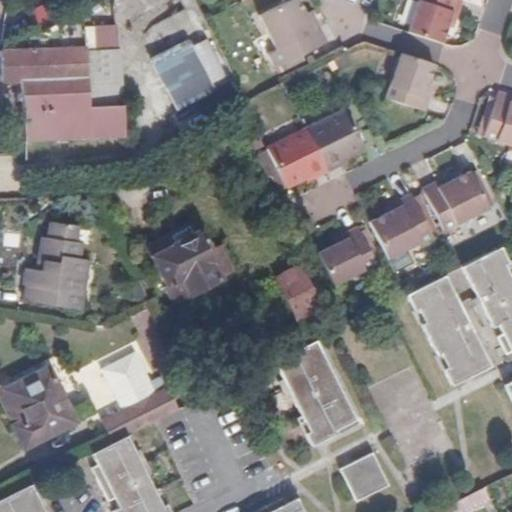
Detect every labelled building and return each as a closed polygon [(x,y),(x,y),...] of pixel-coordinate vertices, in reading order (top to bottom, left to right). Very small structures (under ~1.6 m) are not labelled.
[(291,0),(257,16),(265,35),(274,50),(266,54),(273,70),(283,64),(301,55),(325,44),(317,28),(311,30),(304,14),(296,0),(291,0)] [(415,0),(405,32),(439,43),(444,26),(448,14),(453,16),(458,0),(457,0),(415,0)] [(310,12),(304,14),(311,30),(317,28),(310,12)] [(450,28),(453,16),(448,14),(444,26),(450,28)] [(74,17),(0,54),(0,85),(20,86),(23,147),(121,144),(120,114),(88,115),(88,97),(76,97),(76,79),(74,17)] [(40,31),(34,19),(6,33),(13,45),(40,31)] [(115,22),(81,24),(82,46),(116,45),(115,22)] [(274,50),(265,35),(258,38),(266,54),(274,50)] [(198,45),(185,52),(204,90),(218,83),(198,45)] [(185,52),(183,49),(146,68),(171,118),(209,98),(204,90),(185,52)] [(427,82),(433,64),(398,53),(382,98),(421,111),(426,98),(421,96),(427,82)] [(301,55),(283,64),(285,69),(303,59),(301,55)] [(346,69),(341,57),(331,63),(336,74),(346,69)] [(88,115),(120,114),(120,79),(76,79),(76,97),(88,97),(88,115)] [(431,84),(427,82),(421,96),(426,98),(431,84)] [(245,102),(261,127),(286,111),(270,86),(245,102)] [(511,151),(511,102),(497,98),(495,104),(483,141),(511,151)] [(478,138),(483,141),(495,104),(490,103),(478,138)] [(340,114),(302,132),(319,169),(339,160),(359,152),(340,114)] [(302,132),(251,156),(264,183),(268,182),(271,189),(279,187),(279,188),(299,179),(319,169),(302,132)] [(339,160),(319,169),(322,175),(342,165),(339,160)] [(319,169),(299,179),(302,184),(322,175),(319,169)] [(462,174),(481,212),(488,209),(468,171),(462,174)] [(431,185),(417,192),(437,233),(481,212),(462,174),(445,184),(433,190),(431,185)] [(442,180),(431,185),(433,190),(445,184),(442,180)] [(381,216),(364,225),(382,261),(427,239),(410,205),(406,198),(393,205),(394,209),(381,216)] [(410,205),(427,239),(433,235),(416,201),(410,205)] [(380,212),(381,216),(394,209),(393,205),(380,212)] [(16,305),(74,312),(80,263),(71,261),(73,246),(68,246),(70,229),(42,226),(40,242),(34,242),(31,263),(34,264),(32,274),(16,272),(14,288),(18,289),(16,305)] [(172,301),(219,277),(195,231),(187,235),(183,229),(143,249),(172,301)] [(317,267),(326,284),(329,288),(371,267),(352,231),(339,237),(342,243),(330,250),(313,257),(317,267)] [(342,243),(339,237),(326,244),(330,250),(342,243)] [(508,261),(500,247),(463,264),(479,296),(483,302),(494,325),(501,323),(507,333),(510,339),(502,343),(508,353),(511,350),(511,278),(503,264),(508,261)] [(511,263),(510,260),(508,261),(503,264),(511,278),(511,263)] [(290,327),(317,314),(295,266),(267,279),(290,327)] [(320,287),(326,284),(317,267),(312,270),(320,287)] [(445,274),(408,293),(416,308),(422,305),(430,321),(424,324),(439,354),(444,351),(452,367),(448,369),(455,383),(492,364),(477,336),(465,311),(462,306),(445,274)] [(479,296),(462,306),(465,311),(483,302),(479,296)] [(422,305),(416,308),(413,309),(421,325),(424,324),(430,321),(422,305)] [(510,339),(507,333),(500,337),(502,343),(510,339)] [(311,341),(275,360),(305,417),(314,435),(307,439),(312,448),(334,437),(331,432),(352,421),(335,390),(332,391),(313,356),(317,353),(311,341)] [(444,351),(439,354),(437,355),(445,371),(448,369),(452,367),(444,351)] [(111,443),(173,412),(162,390),(151,395),(146,385),(131,355),(98,372),(118,412),(97,422),(108,444),(111,443)] [(71,423),(40,364),(0,384),(0,403),(22,448),(71,423)] [(75,375),(88,406),(108,397),(94,367),(75,375)] [(151,395),(162,390),(156,379),(146,385),(151,395)] [(511,386),(497,394),(511,423),(511,386)] [(314,435),(305,417),(297,421),(307,439),(314,435)] [(108,444),(79,459),(87,474),(90,479),(84,482),(93,501),(100,498),(103,504),(107,511),(145,511),(140,500),(111,443),(108,444)] [(377,470),(365,449),(344,459),(345,464),(332,470),(346,499),(374,483),(377,470)] [(477,490),(440,509),(441,511),(461,511),(483,501),(477,490)] [(17,491),(0,499),(0,511),(22,511),(19,505),(23,503),(17,491)] [(274,503),(279,501),(276,494),(270,497),(274,503)] [(298,511),(290,495),(279,501),(274,503),(270,497),(251,508),(252,511),(298,511)] [(152,511),(145,497),(140,500),(145,511),(152,511)] [(100,498),(93,501),(96,507),(103,504),(100,498)]
